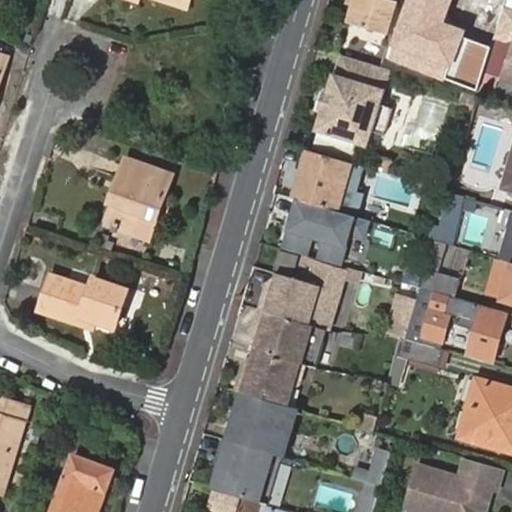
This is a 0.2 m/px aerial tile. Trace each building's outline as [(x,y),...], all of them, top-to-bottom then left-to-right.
[(350,0),(348,9),(353,11),(356,0),(350,0)] [(349,23),(389,35),(398,6),(382,1),(381,0),(356,0),(353,11),(349,23)] [(409,0),(389,53),(475,85),(489,48),(464,39),(468,30),(446,22),(454,0),(409,0)] [(511,0),(505,0),(502,9),(496,30),(511,34),(511,44),(504,71),(511,74),(511,0)] [(0,51),(0,106),(15,56),(0,51)] [(380,66),(345,56),(339,76),(337,75),(331,95),(326,114),(320,133),(369,146),(373,132),(384,134),(391,106),(381,103),(390,70),(380,66)] [(320,112),(326,114),(331,95),(326,93),(320,112)] [(363,166),(369,146),(320,133),(315,152),(347,161),(363,166)] [(309,150),(295,199),(296,199),(332,210),(334,210),(347,161),(315,152),(309,150)] [(128,183),(122,200),(115,220),(122,222),(120,227),(125,229),(127,224),(157,234),(178,170),(133,154),(124,181),(128,183)] [(118,198),(122,200),(128,183),(124,181),(118,198)] [(364,236),(368,220),(334,210),(332,210),(296,199),(282,246),(301,252),(306,254),(311,235),(322,238),(317,257),(340,264),(349,232),(364,236)] [(480,215),(483,203),(475,201),(471,212),(472,212),(480,215)] [(511,226),(502,259),(511,262),(511,226)] [(275,249),(270,267),(290,273),(295,255),(275,249)] [(331,330),(348,269),(303,256),(299,269),(297,268),(294,276),(323,287),(313,325),(331,330)] [(511,262),(502,259),(499,259),(493,279),(502,282),(504,278),(510,280),(504,296),(504,298),(511,300),(511,262)] [(363,273),(348,269),(346,278),(360,283),(363,273)] [(90,310),(106,316),(124,321),(137,284),(102,272),(99,282),(60,270),(48,306),(88,319),(90,310)] [(427,271),(423,287),(457,298),(462,281),(427,271)] [(261,309),(313,325),(323,287),(294,276),(277,272),(273,284),(270,295),(265,293),(261,309)] [(489,292),(504,296),(510,280),(504,278),(502,282),(493,279),(489,292)] [(268,283),(265,293),(270,295),(273,284),(268,283)] [(494,363),(508,313),(457,298),(423,287),(418,299),(410,325),(406,339),(436,347),(438,342),(444,343),(452,314),(462,317),(460,326),(477,330),(469,356),(494,363)] [(410,325),(418,299),(397,294),(390,320),(410,325)] [(260,338),(256,351),(302,365),(313,325),(261,309),(256,325),(263,327),(260,338)] [(104,324),(106,316),(90,310),(88,319),(104,324)] [(253,336),(260,338),(263,327),(256,325),(253,336)] [(436,347),(406,339),(402,338),(396,357),(440,369),(445,350),(436,347)] [(302,365),(256,351),(252,367),(249,377),(243,376),(239,392),(239,393),(291,408),(302,365)] [(249,377),(252,367),(246,366),(243,376),(249,377)] [(475,379),(469,402),(480,405),(486,382),(475,379)] [(480,405),(469,402),(461,435),(511,450),(511,389),(486,382),(480,405)] [(291,408),(239,393),(224,441),(276,456),(291,408)] [(2,394),(0,400),(0,488),(13,493),(42,408),(2,394)] [(300,411),(291,408),(276,456),(285,459),(300,411)] [(208,478),(213,480),(224,441),(219,439),(208,478)] [(210,489),(213,490),(243,499),(261,504),(276,456),(224,441),(213,480),(210,489)] [(55,511),(100,511),(115,471),(75,456),(55,511)] [(489,511),(495,494),(499,495),(505,474),(461,460),(457,474),(417,463),(403,511),(489,511)] [(213,490),(210,489),(205,507),(221,511),(239,511),(243,499),(213,490)] [(278,511),(247,502),(243,511),(278,511)]
